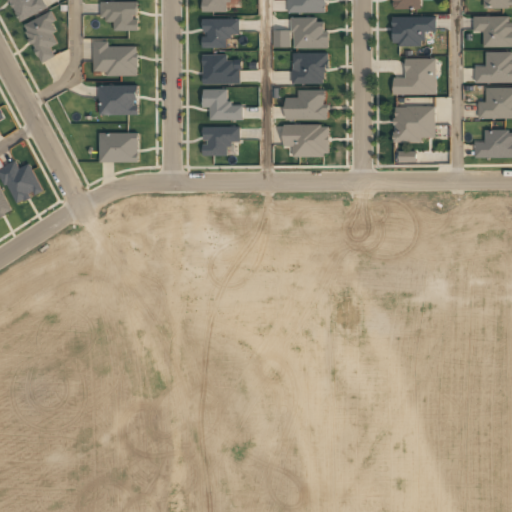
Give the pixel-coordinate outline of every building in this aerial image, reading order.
[(9,0),(17,20),(45,9),(41,0),(9,0)] [(203,0),(203,10),(227,10),(227,0),(203,0)] [(326,0),(288,0),(288,12),(326,12),(326,0)] [(392,0),(392,9),(422,9),(422,0),(392,0)] [(511,0),(483,0),(483,8),(511,8),(511,0)] [(138,2),(101,1),(101,20),(114,21),(114,30),(138,31),(138,17),(138,2)] [(55,56),(50,47),(60,42),(48,14),(24,24),(40,63),(55,56)] [(511,46),(511,16),(473,17),(473,33),(482,33),(482,46),(511,46)] [(326,47),(326,17),(291,17),(291,33),(287,33),(287,47),(326,47)] [(424,32),(435,32),(435,17),(391,17),(391,46),(424,46),(424,32)] [(240,34),(239,18),(204,19),(204,37),(202,37),(202,48),(229,47),(229,34),(240,34)] [(274,47),(290,47),(290,30),(273,31),(274,47)] [(109,46),(109,41),(93,41),(94,71),(107,71),(107,76),(138,76),(138,46),(109,46)] [(511,82),(511,51),(485,52),(485,66),(475,67),(475,83),(511,82)] [(203,84),(239,84),(239,60),(228,60),(228,54),(203,54),(203,84)] [(293,82),(326,82),(326,54),(293,54),(293,82)] [(405,78),(392,78),(393,95),(436,94),(435,59),(405,59),(405,78)] [(100,115),(139,115),(139,85),(100,86),(100,115)] [(478,101),(478,118),(511,118),(511,87),(486,87),(486,101),(478,101)] [(243,120),(243,105),(230,105),(229,89),(204,89),(204,108),(210,108),(210,121),(243,120)] [(326,90),(298,90),(298,98),(286,98),(286,119),(326,119),(326,90)] [(434,140),(434,107),(394,108),(394,140),(434,140)] [(203,145),(203,156),(230,155),(230,142),(241,142),(240,126),(205,127),(205,145),(203,145)] [(284,126),(284,145),(293,145),(293,156),(328,156),(328,126),(284,126)] [(475,157),(511,157),(511,131),(485,131),(485,142),(475,142),(475,157)] [(139,162),(139,132),(100,133),(100,163),(139,162)] [(417,161),(416,151),(400,152),(400,162),(417,161)] [(0,169),(0,173),(17,205),(44,190),(29,163),(20,168),(16,160),(0,169)] [(0,215),(12,210),(0,186),(0,215)]
